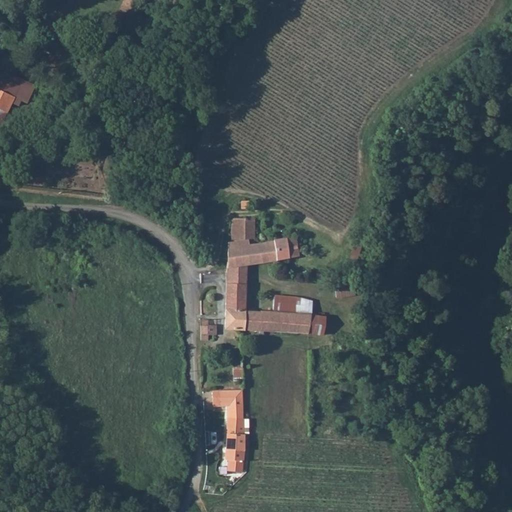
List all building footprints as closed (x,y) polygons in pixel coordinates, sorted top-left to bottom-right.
[(6,71),(0,82),(0,89),(14,95),(22,78),(6,71)] [(14,95),(0,89),(0,107),(8,112),(15,96),(14,95)] [(228,242),(227,266),(246,265),(267,263),(300,260),(297,241),(259,243),(256,217),(231,217),(231,241),(228,242)] [(227,266),(227,283),(246,283),(246,265),(227,266)] [(227,283),(225,328),(241,330),(309,334),(310,314),(301,313),(301,309),(297,308),(296,313),(260,310),(259,312),(246,311),(246,283),(227,283)] [(338,296),(350,296),(350,284),(338,284),(338,296)] [(207,317),(201,318),(201,338),(207,337),(208,334),(216,333),(215,324),(208,324),(207,317)] [(242,366),(234,366),(235,379),(243,378),(242,366)] [(243,387),(214,388),(214,405),(228,406),(226,459),(229,460),(230,470),(242,471),(246,418),(244,418),(243,387)]
